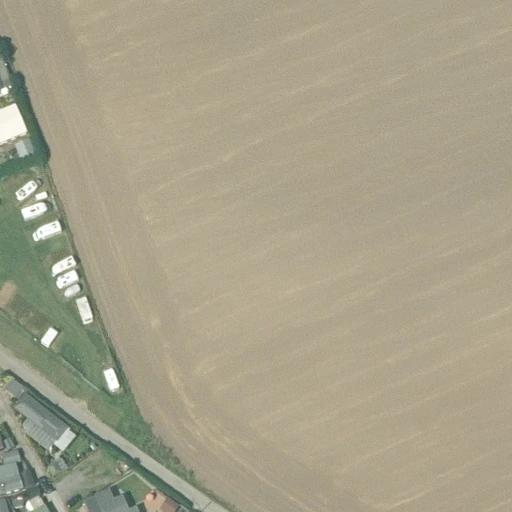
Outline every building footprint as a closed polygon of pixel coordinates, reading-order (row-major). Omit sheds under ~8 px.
[(0,81),(2,91),(9,90),(3,62),(0,62),(0,81)] [(14,107),(0,113),(0,147),(26,136),(14,107)] [(13,409),(27,422),(20,430),(47,453),(53,446),(62,453),(75,437),(25,394),(13,409)] [(0,496),(23,490),(15,464),(0,468),(0,496)] [(109,493),(84,500),(87,511),(136,511),(136,509),(125,511),(121,497),(111,500),(109,493)]
